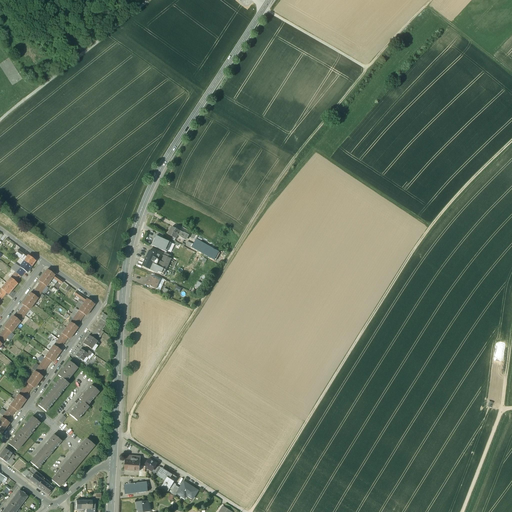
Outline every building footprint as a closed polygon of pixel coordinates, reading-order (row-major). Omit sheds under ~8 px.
[(173,238),(176,239),(178,236),(180,231),(172,227),(168,235),(173,238)] [(155,239),(152,245),(167,252),(171,243),(162,239),(157,236),(155,239)] [(196,240),(192,248),(215,260),(219,252),(196,240)] [(28,256),(19,249),(17,252),(26,258),(28,256)] [(160,256),(149,251),(145,260),(153,264),(155,260),(156,258),(158,260),(160,256)] [(35,261),(28,256),(26,258),(23,261),(31,267),(35,261)] [(155,260),(153,264),(166,270),(171,259),(165,256),(162,262),(159,261),(158,261),(155,260)] [(153,264),(145,260),(142,266),(163,276),(166,270),(153,264)] [(31,267),(23,261),(19,267),(25,271),(27,273),(31,267)] [(25,271),(19,267),(15,272),(20,277),(25,271)] [(47,270),(42,276),(50,281),(52,278),(54,275),(47,270)] [(20,277),(15,272),(10,278),(16,283),(20,277)] [(152,274),(151,277),(159,281),(164,283),(165,280),(152,274)] [(63,282),(54,275),(52,278),(61,284),(63,282)] [(50,281),(42,276),(38,281),(40,283),(46,287),(50,281)] [(159,281),(151,277),(148,282),(147,281),(146,284),(151,286),(150,287),(155,289),(156,288),(159,281)] [(10,278),(5,283),(12,289),(17,284),(16,283),(10,278)] [(159,281),(156,288),(161,290),(164,283),(159,281)] [(5,283),(1,289),(6,293),(8,295),(12,289),(5,283)] [(40,283),(36,288),(41,292),(46,287),(40,283)] [(36,288),(32,294),(37,298),(41,292),(36,288)] [(87,299),(76,292),(74,295),(84,302),(87,299)] [(32,294),(30,293),(26,299),(33,304),(37,298),(32,294)] [(26,299),(21,304),(23,306),(29,310),(33,304),(26,299)] [(84,302),(82,305),(90,310),(94,305),(87,299),(84,302)] [(90,310),(82,305),(78,311),(84,315),(86,316),(90,310)] [(23,306),(19,312),(24,316),(29,310),(23,306)] [(84,315),(78,311),(74,317),(80,321),(84,315)] [(19,312),(14,317),(20,322),(24,316),(19,312)] [(14,317),(13,316),(8,322),(16,327),(20,322),(14,317)] [(74,317),(70,322),(76,326),(80,321),(74,317)] [(16,327),(8,322),(4,327),(5,328),(11,333),(16,327)] [(70,322),(66,328),(73,333),(78,328),(76,326),(70,322)] [(96,328),(101,331),(105,326),(100,323),(96,328)] [(5,328),(1,334),(6,338),(11,333),(5,328)] [(73,333),(66,328),(62,334),(67,338),(69,339),(73,333)] [(94,336),(97,338),(101,331),(96,328),(92,334),(94,336)] [(67,338),(62,334),(58,340),(63,344),(67,338)] [(93,338),(89,336),(83,344),(91,350),(97,341),(93,338)] [(63,344),(58,340),(54,346),(59,350),(63,344)] [(54,346),(53,345),(49,351),(57,357),(61,351),(59,350),(54,346)] [(85,354),(80,350),(75,356),(82,361),(85,357),(86,358),(88,356),(85,354)] [(57,357),(49,351),(45,357),(51,361),(53,362),(57,357)] [(51,361),(45,357),(41,363),(47,367),(51,361)] [(69,362),(58,375),(61,378),(66,382),(68,379),(67,378),(73,371),(74,371),(77,368),(69,362)] [(47,367),(41,363),(35,371),(41,375),(47,367)] [(35,371),(31,377),(38,383),(42,377),(41,375),(35,371)] [(38,383),(31,377),(26,383),(27,383),(32,387),(34,388),(38,383)] [(61,378),(49,392),(57,398),(60,395),(59,394),(64,387),(65,388),(68,384),(66,382),(61,378)] [(32,387),(27,383),(23,389),(28,393),(32,387)] [(91,386),(79,400),(81,401),(87,406),(98,392),(91,386)] [(23,389),(18,395),(24,399),(28,393),(23,389)] [(49,392),(38,406),(46,412),(49,409),(48,408),(53,401),(54,402),(57,398),(49,392)] [(18,395),(18,394),(14,400),(22,406),(26,400),(24,399),(18,395)] [(14,400),(10,406),(16,410),(17,411),(22,406),(14,400)] [(81,401),(69,415),(77,421),(88,407),(87,406),(81,401)] [(16,410),(10,406),(6,412),(12,416),(16,410)] [(12,416),(6,412),(2,418),(7,422),(12,416)] [(2,418),(2,417),(0,419),(0,425),(5,429),(9,423),(7,422),(2,418)] [(32,417),(21,431),(28,437),(31,434),(30,433),(36,426),(37,427),(40,424),(32,417)] [(21,431),(9,444),(16,451),(19,448),(18,447),(24,440),(25,441),(28,437),(21,431)] [(53,435),(42,449),(49,455),(52,452),(51,451),(57,444),(58,445),(61,441),(53,435)] [(83,443),(75,453),(82,459),(94,446),(86,439),(83,443)] [(11,454),(4,449),(0,454),(0,458),(5,463),(9,458),(11,454)] [(42,449),(30,463),(38,469),(41,466),(40,465),(46,458),(46,459),(49,455),(42,449)] [(75,453),(63,467),(71,473),(82,459),(75,453)] [(141,457),(126,456),(125,471),(140,472),(141,457)] [(157,464),(149,459),(146,464),(148,465),(146,468),(152,471),(153,472),(156,466),(157,464)] [(63,467),(51,481),(59,487),(71,473),(63,467)] [(173,475),(163,469),(158,476),(166,481),(163,487),(169,491),(170,489),(174,483),(177,477),(173,475)] [(44,478),(36,471),(34,474),(42,480),(44,478)] [(29,480),(37,486),(42,480),(34,474),(33,475),(29,480)] [(43,482),(42,480),(37,486),(47,495),(52,488),(43,482)] [(147,482),(131,484),(131,482),(128,483),(128,485),(124,485),(125,495),(148,492),(147,482)] [(180,489),(177,494),(181,496),(183,493),(193,499),(198,491),(184,482),(180,489)] [(180,489),(175,486),(172,491),(171,494),(175,497),(177,494),(180,489)] [(25,494),(22,492),(21,493),(19,491),(14,497),(21,503),(22,504),(27,497),(24,495),(25,494)] [(8,505),(6,507),(2,511),(15,511),(21,503),(14,497),(8,505)] [(86,501),(80,501),(80,504),(78,504),(78,509),(86,509),(86,501)] [(92,501),(86,501),(86,509),(94,509),(94,502),(92,502),(92,501)] [(149,511),(148,501),(136,502),(137,511),(138,510),(138,511),(149,511)]
